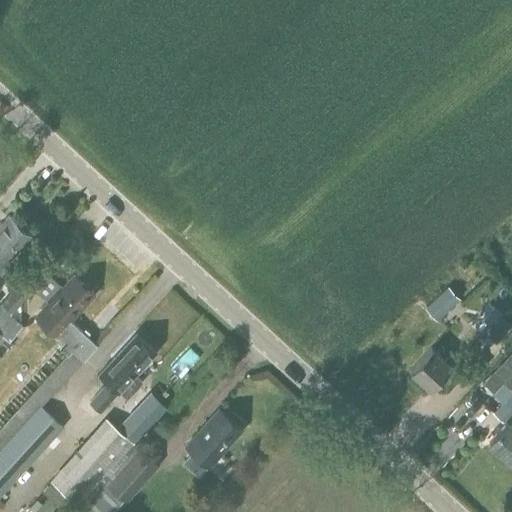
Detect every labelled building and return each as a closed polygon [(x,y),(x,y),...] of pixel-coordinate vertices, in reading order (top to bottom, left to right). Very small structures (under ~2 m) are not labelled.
[(30,234),(9,214),(0,224),(0,281),(3,278),(0,275),(7,267),(3,264),(9,257),(10,258),(30,234)] [(0,428),(0,447),(42,404),(83,359),(83,358),(96,344),(69,319),(94,293),(74,274),(36,315),(72,348),(0,428)] [(441,317),(460,299),(446,285),(426,303),(441,317)] [(497,343),(511,327),(511,324),(504,317),(487,335),(497,343)] [(136,333),(99,373),(119,391),(156,351),(136,333)] [(410,369),(430,387),(437,380),(445,387),(465,366),(451,354),(445,359),(431,347),(410,369)] [(492,392),(502,402),(511,391),(511,388),(504,380),(492,392)] [(101,411),(112,399),(113,397),(101,387),(100,389),(89,400),(101,411)] [(150,388),(117,425),(123,430),(134,440),(133,441),(135,443),(169,404),(150,388)] [(0,496),(65,426),(42,404),(0,447),(0,496)] [(241,428),(219,408),(187,445),(209,464),(241,428)] [(78,504),(135,443),(133,441),(134,440),(106,415),(50,478),(78,504)] [(489,442),(511,462),(511,425),(507,421),(489,442)] [(135,443),(78,504),(87,511),(116,511),(126,501),(160,463),(137,443),(136,444),(135,443)] [(35,511),(37,511),(61,511),(71,501),(50,482),(42,490),(48,496),(35,511)]
